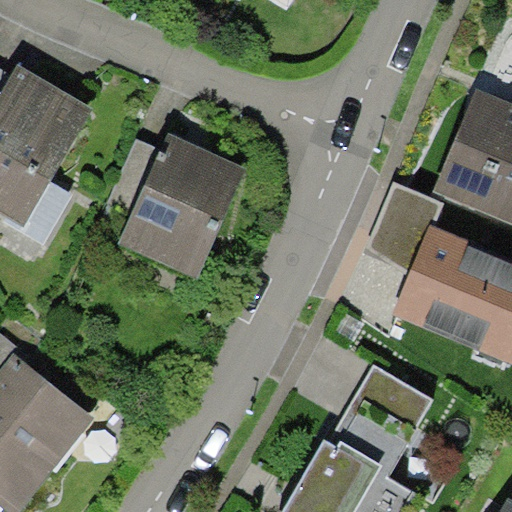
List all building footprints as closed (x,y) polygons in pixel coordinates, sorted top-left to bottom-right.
[(81,111),(14,72),(0,95),(0,215),(38,238),(61,199),(37,185),(81,111)] [(511,105),(473,91),(432,200),(511,229),(511,105)] [(154,154),(132,144),(102,206),(128,218),(114,247),(190,283),(243,173),(163,135),(154,154)] [(27,511),(91,425),(0,358),(0,507),(6,511),(27,511)] [(432,399),(373,365),(329,441),(325,438),(282,511),(355,511),(382,464),(391,470),(432,399)] [(511,511),(511,497),(509,496),(499,511),(511,511)]
